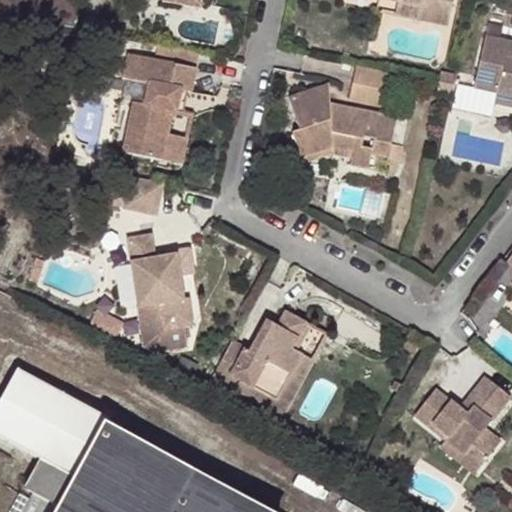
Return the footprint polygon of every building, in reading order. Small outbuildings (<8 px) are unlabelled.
[(164,0),(164,2),(197,8),(198,0),(164,0)] [(420,21),(424,3),(401,0),(380,0),(378,12),(420,21)] [(424,0),(424,3),(420,21),(450,27),(455,0),(424,0)] [(511,39),(492,36),(481,85),(503,92),(506,84),(511,85),(511,39)] [(206,53),(165,45),(162,60),(135,54),(130,77),(157,83),(153,104),(141,101),(131,151),(170,159),(175,133),(180,111),(184,112),(189,89),(196,91),(199,90),(206,53)] [(393,99),(399,70),(361,63),(356,78),(368,81),(364,92),(393,99)] [(447,70),(444,80),(446,80),(461,82),(463,72),(447,70)] [(316,84),(336,90),(333,77),(316,84)] [(368,81),(356,78),(353,90),(364,92),(368,81)] [(461,82),(446,80),(444,94),(458,97),(461,82)] [(403,110),(365,103),(362,108),(337,102),(337,93),(336,90),(316,84),(295,93),(308,125),(299,129),(308,151),(344,140),(362,145),(359,153),(360,159),(376,162),(380,147),(395,151),(398,138),(403,110)] [(501,104),(511,105),(511,85),(506,84),(503,92),(501,104)] [(189,89),(184,112),(191,113),(196,91),(189,89)] [(362,108),(365,103),(366,99),(337,93),(337,102),(362,108)] [(175,133),(170,159),(190,163),(195,137),(175,133)] [(410,140),(398,138),(395,151),(395,154),(407,156),(410,140)] [(344,140),(308,151),(312,160),(343,149),(359,153),(362,145),(344,140)] [(380,147),(376,162),(393,165),(395,154),(395,151),(380,147)] [(167,183),(137,177),(132,207),(166,212),(167,183)] [(156,235),(130,238),(133,261),(140,300),(140,306),(162,303),(164,325),(192,322),(190,297),(187,295),(182,255),(159,255),(156,235)] [(54,260),(44,256),(37,276),(48,279),(54,260)] [(140,300),(133,261),(118,263),(124,302),(140,300)] [(249,355),(233,345),(213,383),(226,390),(233,381),(275,406),(300,359),(289,354),(300,328),(283,318),(274,332),(272,331),(262,349),(255,345),(249,355)] [(262,349),(272,331),(264,326),(255,345),(262,349)] [(289,354),(300,359),(297,357),(309,334),(300,328),(289,354)] [(233,381),(226,390),(282,423),(310,367),(300,359),(275,406),(233,381)] [(453,438),(471,452),(476,446),(493,458),(507,439),(491,426),(511,399),(511,390),(491,374),(479,390),(485,395),(473,412),(466,407),(448,393),(428,419),(453,438)] [(479,390),(466,407),(473,412),(485,395),(479,390)] [(239,511),(96,435),(69,483),(51,474),(35,502),(44,509),(42,511),(239,511)] [(471,452),(453,438),(447,445),(482,472),(493,458),(476,446),(471,452)]
